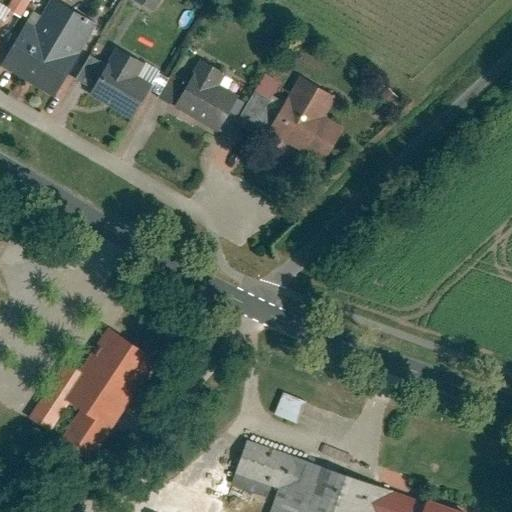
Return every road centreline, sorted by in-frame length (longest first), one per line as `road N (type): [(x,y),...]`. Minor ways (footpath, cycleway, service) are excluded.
road 1 (unclassified): [(511,58),(249,307)]
road 2 (tertiary): [(0,159),(249,307)]
road 3 (tertiary): [(249,307),(511,400)]
road 4 (unclassified): [(68,511),(249,307)]
road 5 (residential): [(223,225),(0,94)]
